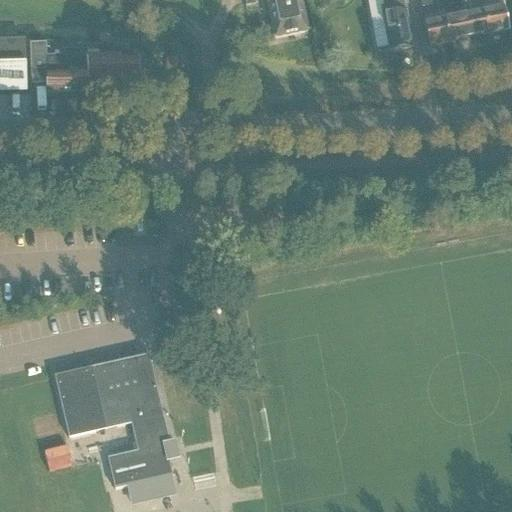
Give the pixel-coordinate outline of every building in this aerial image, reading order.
[(265,0),(274,40),(308,33),(300,0),(265,0)] [(389,52),(412,48),(402,0),(382,0),(384,8),(381,9),(382,16),(389,52)] [(469,40),(461,0),(459,0),(441,4),(443,11),(433,13),(431,2),(420,4),(429,48),(449,44),(469,40)] [(461,0),(469,40),(509,32),(502,0),(493,0),(494,2),(482,4),(481,0),(461,0)] [(47,94),(87,93),(87,82),(139,81),(138,61),(118,61),(118,57),(86,58),(86,52),(65,52),(65,58),(46,58),(45,45),(30,45),(30,73),(31,73),(31,85),(47,84),(47,94)] [(0,94),(26,94),(26,64),(0,64),(0,94)] [(149,357),(55,378),(69,439),(131,425),(138,454),(108,460),(115,491),(172,478),(168,462),(177,460),(174,445),(169,446),(149,357)]
